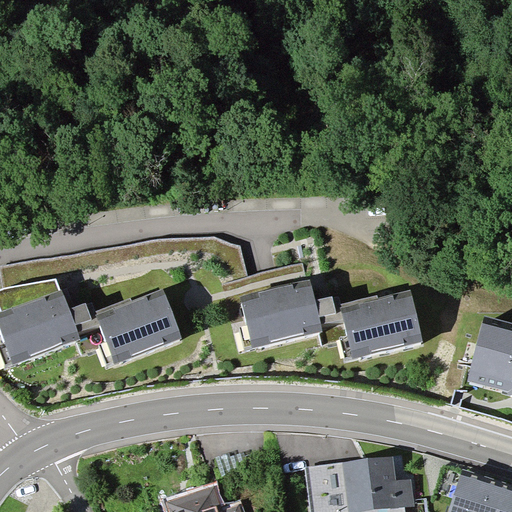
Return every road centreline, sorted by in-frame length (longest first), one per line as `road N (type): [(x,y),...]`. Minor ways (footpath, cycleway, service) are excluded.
road 1 (tertiary): [(511,453),(407,423),(290,407),(117,422),(36,449)]
road 2 (residential): [(0,258),(93,235),(255,221)]
